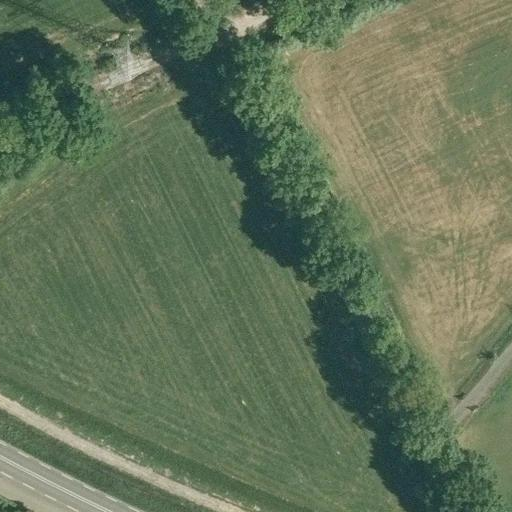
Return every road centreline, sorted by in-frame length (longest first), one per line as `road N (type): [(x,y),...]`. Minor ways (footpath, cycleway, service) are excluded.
road 1 (unclassified): [(462,511),(200,0)]
road 2 (track): [(0,124),(288,0)]
